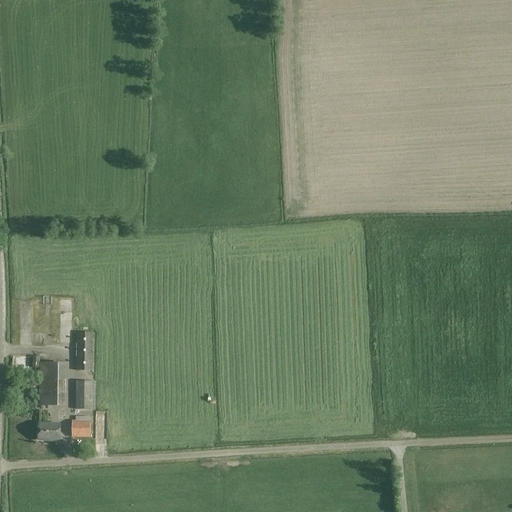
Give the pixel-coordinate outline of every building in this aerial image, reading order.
[(77,333),(76,371),(94,371),(95,334),(77,333)] [(40,363),(40,368),(39,406),(66,406),(66,363),(40,363)] [(76,381),(76,409),(93,410),(93,382),(76,381)] [(75,421),(72,421),(73,438),(90,438),(91,417),(76,417),(75,421)] [(40,424),(39,440),(59,441),(60,425),(40,424)]
